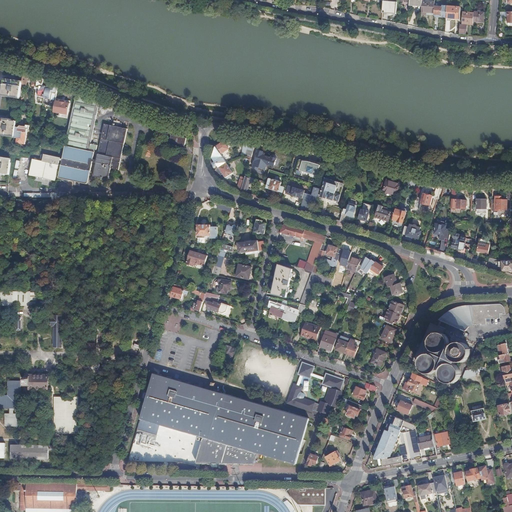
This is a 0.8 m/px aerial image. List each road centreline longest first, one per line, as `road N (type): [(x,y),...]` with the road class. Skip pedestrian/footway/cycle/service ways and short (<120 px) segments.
road 1 (residential): [(511,174),(445,175),(328,143),(203,127)]
road 2 (residential): [(254,0),(491,41)]
road 3 (tertiary): [(351,482),(112,472)]
road 4 (residential): [(203,127),(0,56)]
road 5 (residential): [(445,263),(278,212)]
road 6 (residential): [(160,305),(112,472)]
road 7 (tertiary): [(511,448),(351,482)]
road 8 (residential): [(249,335),(389,385)]
road 9 (residential): [(204,177),(160,305)]
road 10 (residential): [(249,335),(278,212)]
